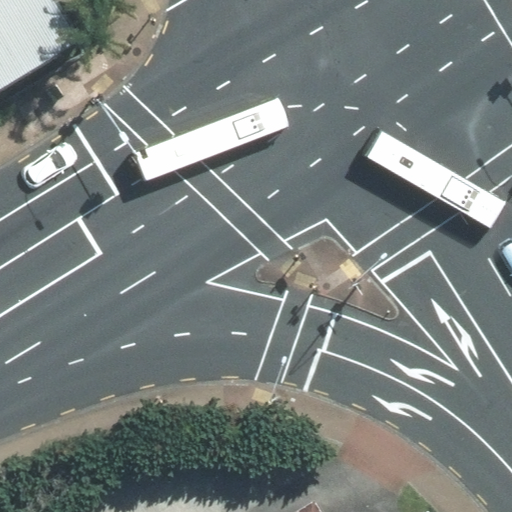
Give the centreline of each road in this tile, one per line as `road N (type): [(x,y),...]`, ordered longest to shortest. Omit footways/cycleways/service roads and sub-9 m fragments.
road 1 (secondary): [(511,409),(330,347),(17,275)]
road 2 (secondary): [(17,275),(338,83)]
road 3 (secondary): [(511,383),(338,83)]
road 4 (secondary): [(338,83),(473,0)]
